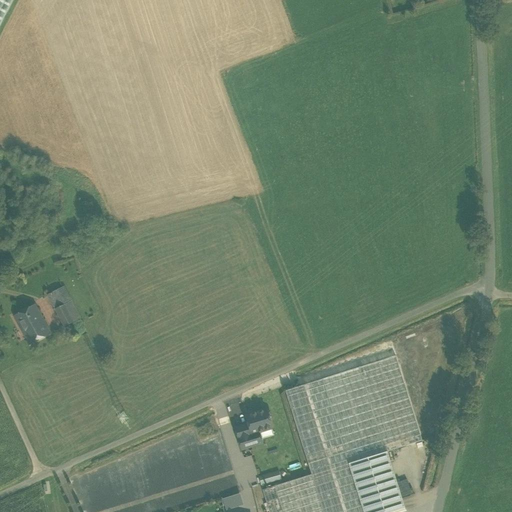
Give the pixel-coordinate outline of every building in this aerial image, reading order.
[(0,0),(0,25),(13,0),(0,0)] [(62,305),(71,300),(63,285),(54,290),(62,305)] [(62,305),(55,309),(65,327),(81,318),(71,300),(62,305)] [(35,304),(14,315),(30,345),(51,334),(35,304)] [(395,356),(285,390),(311,474),(349,463),(387,451),(387,452),(422,441),(395,356)] [(245,413),(242,401),(226,406),(232,425),(244,422),(242,414),(245,413)] [(266,409),(246,416),(248,424),(251,433),(258,430),(259,432),(272,427),(269,419),(271,416),(270,411),(267,411),(266,409)] [(251,433),(248,424),(235,428),(241,449),(262,443),(259,432),(258,430),(251,433)] [(387,451),(349,463),(363,511),(394,511),(405,509),(387,452),(387,451)] [(311,474),(311,475),(262,490),(269,511),(363,511),(349,463),(311,474)] [(279,470),(264,473),(266,481),(280,479),(279,470)] [(220,490),(221,497),(235,493),(234,487),(220,490)] [(221,498),(224,509),(242,504),(239,493),(221,498)]
